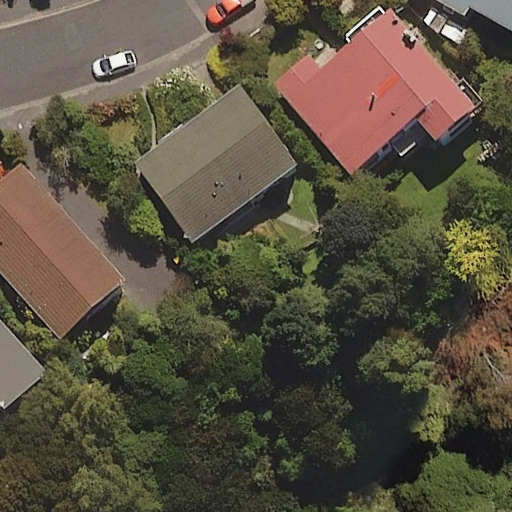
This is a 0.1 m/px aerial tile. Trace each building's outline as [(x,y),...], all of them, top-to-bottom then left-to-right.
[(511,0),(434,0),(465,18),(470,10),(511,34),(511,0)] [(478,113),(378,8),(314,68),(308,62),(276,92),(358,178),(417,122),(441,148),(478,113)] [(299,172),(242,91),(138,165),(195,245),(299,172)] [(123,289),(21,172),(0,190),(0,271),(62,343),(123,289)] [(47,380),(0,325),(0,406),(7,415),(47,380)]
